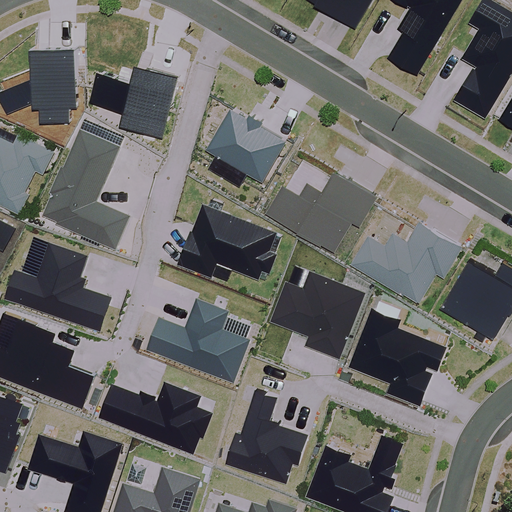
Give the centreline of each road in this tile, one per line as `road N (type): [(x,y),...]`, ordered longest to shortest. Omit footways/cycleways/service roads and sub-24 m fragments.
road 1 (residential): [(511,196),(221,20)]
road 2 (residential): [(221,20),(120,334)]
road 3 (residential): [(511,394),(470,446),(452,511)]
